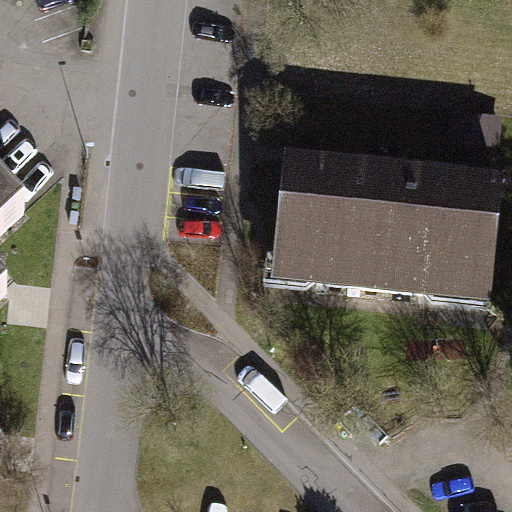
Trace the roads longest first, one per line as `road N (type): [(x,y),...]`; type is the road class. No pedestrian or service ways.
road 1 (residential): [(112,308),(190,352),(354,511)]
road 2 (residential): [(112,308),(157,0)]
road 3 (residential): [(90,511),(112,308)]
